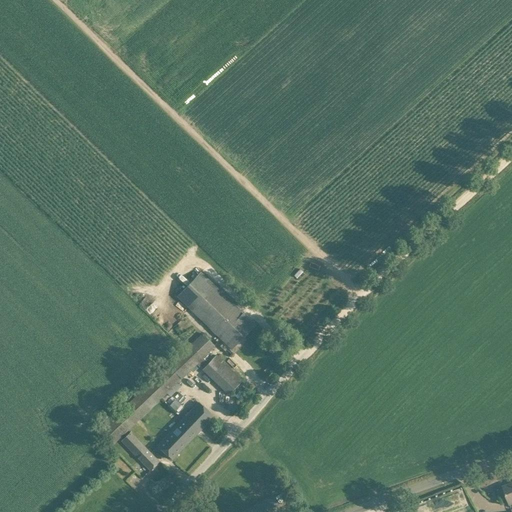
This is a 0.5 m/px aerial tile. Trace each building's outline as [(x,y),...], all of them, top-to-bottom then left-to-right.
[(231,349),(255,325),(248,318),(201,272),(176,296),(231,349)] [(100,431),(99,432),(112,446),(113,444),(167,393),(169,395),(173,391),(171,389),(197,365),(201,368),(208,363),(204,358),(215,347),(202,333),(100,431)] [(228,395),(242,380),(216,355),(203,370),(221,388),(228,395)] [(172,460),(213,416),(206,409),(199,402),(157,445),(164,453),(172,460)] [(126,436),(121,441),(143,463),(150,471),(159,462),(131,434),(132,433),(131,431),(126,436)] [(509,505),(511,503),(511,483),(503,487),(506,496),(509,505)] [(263,511),(277,505),(273,496),(242,511),(263,511)]
